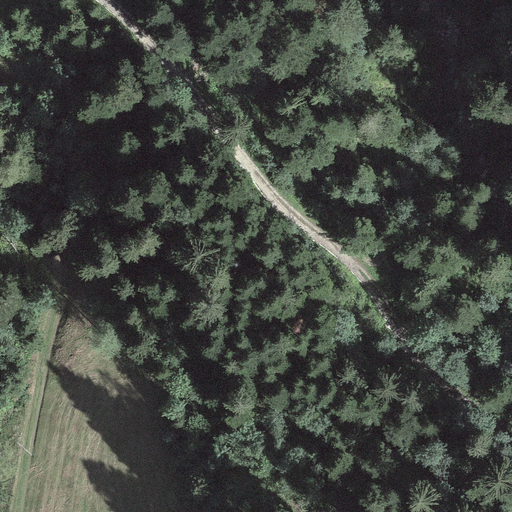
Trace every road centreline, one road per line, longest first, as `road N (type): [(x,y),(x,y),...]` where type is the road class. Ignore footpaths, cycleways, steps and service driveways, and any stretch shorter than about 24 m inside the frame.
road 1 (track): [(511,440),(438,378),(358,261),(294,216),(105,0)]
road 2 (track): [(0,68),(62,88),(103,137),(118,186),(52,326),(15,511)]
